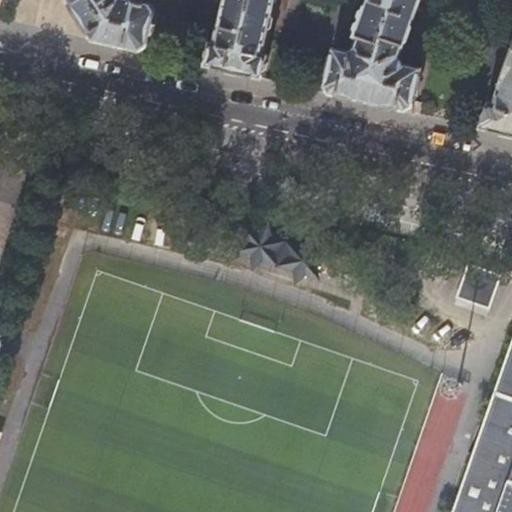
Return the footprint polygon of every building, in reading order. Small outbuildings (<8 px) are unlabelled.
[(95,40),(148,52),(158,5),(136,0),(68,0),(94,39),(95,40)] [(207,65),(264,78),(269,53),(264,53),(276,0),(225,0),(216,42),(211,41),(207,65)] [(413,112),(420,113),(422,102),(416,100),(424,67),(407,63),(402,55),(405,47),(420,0),(369,0),(358,35),(361,36),(358,46),(350,50),(335,47),(325,92),(413,112)] [(482,127),(511,133),(511,55),(496,102),(490,100),(482,127)] [(288,261),(257,250),(252,263),(283,275),(288,261)] [(457,297),(490,308),(501,274),(468,264),(457,297)] [(511,511),(511,342),(454,511),(511,511)]
